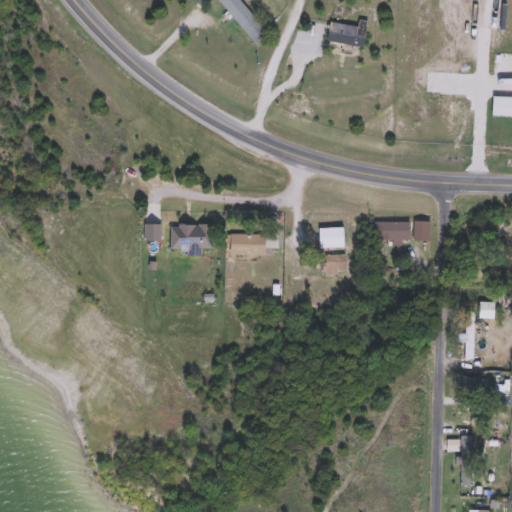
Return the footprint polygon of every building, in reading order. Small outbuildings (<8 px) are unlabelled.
[(219,0),(239,0),(269,34),(256,44),(219,0)] [(364,47),(328,41),(331,23),(367,29),(364,47)] [(511,117),(493,117),(493,97),(511,97),(511,117)] [(430,221),(430,241),(414,241),(414,221),(430,221)] [(411,241),(375,241),(375,222),(411,222),(411,241)] [(345,228),(345,248),(320,248),(320,228),(345,228)] [(266,234),(266,256),(231,256),(231,234),(266,234)] [(324,255),(347,255),(347,273),(324,273),(324,255)] [(475,311),(475,360),(465,360),(465,311),(475,311)] [(488,378),(488,394),(464,394),(464,378),(488,378)] [(467,485),(467,454),(475,454),(475,485),(467,485)]
